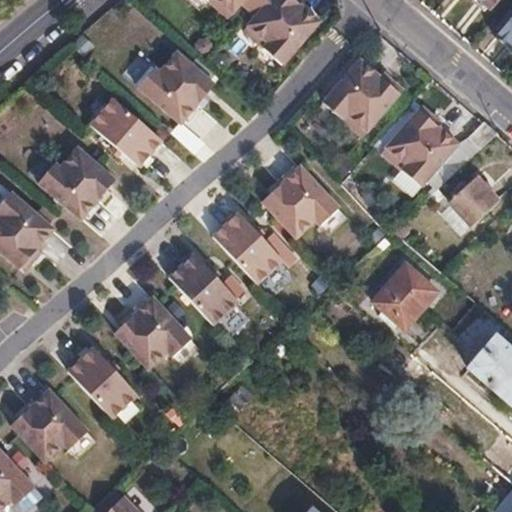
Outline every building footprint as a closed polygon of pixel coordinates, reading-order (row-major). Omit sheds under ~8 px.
[(205,0),(207,1),(227,18),(241,0),(205,0)] [(297,0),(258,0),(268,8),(246,34),(265,51),(285,68),(322,25),(302,8),(299,12),(293,6),(296,2),(297,0)] [(478,0),(488,8),(494,0),(478,0)] [(302,8),(296,2),(293,6),(299,12),(302,8)] [(511,16),(493,39),(511,55),(511,16)] [(137,88),(180,125),(214,86),(176,53),(159,73),(154,68),(137,88)] [(388,75),(385,79),(382,83),(375,77),(378,73),(358,56),(321,99),(361,133),(401,87),(388,75)] [(385,79),(378,73),(375,77),(382,83),(385,79)] [(95,119),(89,126),(138,169),(161,142),(112,100),(108,105),(95,119)] [(433,114),(420,103),(380,150),(400,167),(419,184),(457,141),(437,123),(433,127),(427,121),(430,118),(433,114)] [(57,116),(51,123),(59,130),(65,123),(57,116)] [(437,123),(430,118),(427,121),(433,127),(437,123)] [(483,123),(468,138),(479,149),(495,134),(483,123)] [(37,183),(80,220),(114,181),(76,148),(59,168),(54,164),(37,183)] [(298,165),(259,200),(293,237),(313,219),(317,224),(336,207),(298,165)] [(476,176),(447,203),(469,227),(499,200),(476,176)] [(0,204),(0,252),(23,273),(35,260),(31,256),(27,253),(33,246),(36,250),(53,230),(10,193),(0,204)] [(238,213),(212,237),(256,285),(261,280),(275,267),(282,261),(238,213)] [(402,224),(393,233),(401,240),(409,230),(402,224)] [(33,246),(27,253),(31,256),(36,250),(33,246)] [(194,254),(168,278),(212,325),(217,321),(231,308),(238,302),(194,254)] [(405,267),(373,304),(402,329),(433,291),(405,267)] [(336,282),(329,275),(319,285),(327,293),(333,288),(337,284),(336,282)] [(151,296),(113,332),(147,368),(166,351),(171,356),(190,338),(151,296)] [(484,311),(451,342),(455,345),(479,357),(474,362),(469,369),(511,406),(511,354),(495,339),(504,328),(484,311)] [(92,347),(66,371),(110,418),(115,414),(136,394),(92,347)] [(229,402),(244,410),(252,394),(237,386),(229,402)] [(48,389),(10,425),(44,462),(63,444),(68,449),(87,431),(48,389)] [(184,409),(175,417),(184,426),(193,418),(184,409)] [(511,446),(503,439),(484,460),(507,480),(511,483),(511,469),(511,468),(511,446)] [(15,448),(5,457),(16,469),(26,460),(15,448)] [(5,457),(0,451),(0,509),(10,500),(15,505),(34,488),(16,469),(5,457)] [(511,495),(511,483),(507,480),(499,490),(510,498),(511,495)] [(93,511),(109,511),(119,501),(112,495),(98,508),(93,511)] [(131,511),(119,501),(109,511),(131,511)]
